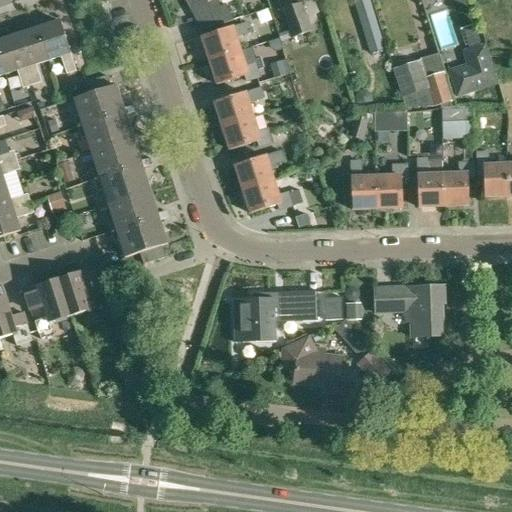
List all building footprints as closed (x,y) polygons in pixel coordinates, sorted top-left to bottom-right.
[(204,0),(202,1),(190,7),(197,20),(202,30),(233,20),(225,4),(220,7),(215,0),(204,0)] [(356,0),(354,1),(365,37),(371,54),(386,49),(380,32),(369,0),(356,0)] [(292,38),(308,33),(313,31),(303,3),(289,8),(282,11),(292,38)] [(441,26),(457,21),(455,12),(438,17),(441,26)] [(60,21),(38,28),(49,60),(61,56),(67,74),(77,70),(60,21)] [(210,61),(239,51),(235,37),(251,31),(248,21),(202,36),(210,61)] [(38,28),(16,35),(32,85),(42,82),(37,64),(49,60),(38,28)] [(32,85),(16,35),(0,40),(0,60),(5,75),(17,71),(23,88),(32,85)] [(462,51),(466,64),(447,70),(456,98),(498,85),(485,44),(462,51)] [(245,67),(239,51),(210,61),(218,85),(246,76),(248,81),(261,77),(257,64),(245,67)] [(393,70),(402,95),(406,108),(435,106),(435,107),(452,101),(444,73),(427,79),(421,61),(393,70)] [(83,126),(133,109),(133,106),(123,109),(116,86),(110,87),(107,76),(85,83),(88,95),(74,99),(83,126)] [(222,126),(253,116),(248,101),(263,96),(260,86),(214,102),(222,126)] [(463,107),(463,110),(442,111),(442,122),(464,122),(474,121),(473,107),(463,107)] [(135,113),(133,109),(83,126),(91,152),(133,139),(126,116),(135,113)] [(410,129),(409,113),(393,112),(393,120),(374,121),(375,131),(410,129)] [(258,131),(253,116),(222,126),(229,150),(257,141),(258,146),(272,141),(267,128),(258,131)] [(350,137),(354,138),(363,141),(369,121),(355,117),(350,137)] [(141,162),(133,139),(91,152),(100,179),(151,162),(150,159),(141,162)] [(0,155),(0,166),(18,160),(15,150),(0,155)] [(242,189),(273,179),(268,164),(283,159),(280,150),(234,165),(242,189)] [(508,196),(507,166),(489,166),(488,153),(477,153),(477,173),(483,172),(484,197),(508,196)] [(418,208),(444,207),(442,176),(442,159),(441,159),(426,160),(416,160),(418,208)] [(18,160),(0,166),(0,190),(7,188),(2,175),(21,169),(18,160)] [(378,209),(376,177),(360,178),(360,161),(350,162),(351,178),(352,210),(378,209)] [(151,162),(100,179),(109,205),(150,192),(143,168),(152,165),(151,162)] [(442,176),(444,207),(470,206),(468,178),(474,177),(473,163),(458,164),(459,175),(442,176)] [(393,177),(376,177),(378,209),(403,208),(402,180),(406,179),(406,165),(392,166),(393,177)] [(273,179),(242,189),(250,214),(277,205),(279,210),(300,203),(297,192),(289,194),(287,191),(278,194),(273,179)] [(11,200),(7,188),(0,190),(0,214),(31,205),(28,195),(11,200)] [(158,214),(150,192),(109,205),(117,232),(168,215),(167,211),(158,214)] [(65,210),(60,193),(48,197),(53,214),(65,210)] [(31,205),(0,214),(0,239),(21,232),(17,220),(34,214),(31,205)] [(168,215),(117,232),(126,258),(140,253),(144,265),(166,258),(162,246),(168,244),(160,221),(169,218),(168,215)] [(93,269),(81,273),(58,280),(70,317),(93,310),(95,317),(107,313),(102,296),(100,289),(93,269)] [(70,317),(58,280),(37,287),(25,291),(31,311),(39,335),(51,331),(49,323),(70,317)] [(404,324),(411,324),(412,338),(442,337),(440,305),(444,305),(444,288),(416,289),(416,287),(405,287),(405,286),(373,287),(374,315),(404,315),(404,324)] [(300,322),(316,322),(315,292),(250,294),(251,301),(233,302),(234,344),(273,343),(272,317),(300,316),(300,322)] [(5,297),(0,298),(0,338),(13,335),(16,346),(32,341),(23,313),(11,317),(5,297)] [(334,330),(363,362),(358,366),(377,386),(390,374),(372,354),(373,353),(345,320),(334,330)] [(279,369),(295,372),(293,383),(331,388),(331,392),(354,395),(357,374),(347,373),(348,367),(341,366),(341,359),(323,357),(324,350),(316,349),(310,336),(282,349),(279,369)] [(166,357),(170,347),(156,342),(153,352),(166,357)]
